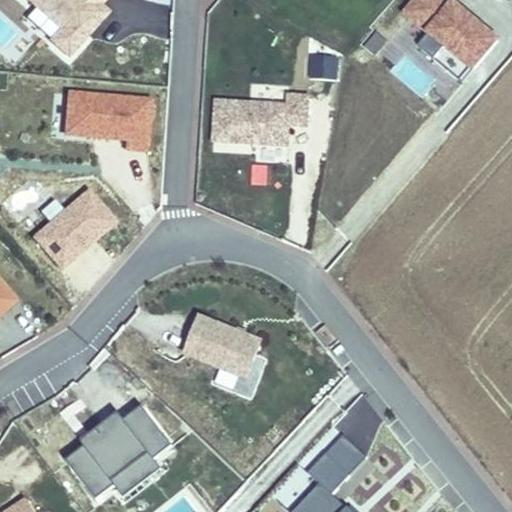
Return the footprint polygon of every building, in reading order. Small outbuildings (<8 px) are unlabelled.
[(14,0),(77,57),(117,14),(109,6),(101,0),(14,0)] [(483,26),(452,0),(426,0),(413,17),(436,36),(425,49),(438,61),(449,47),(480,73),(505,44),(489,30),(485,34),(480,29),(483,26)] [(158,102),(78,94),(73,144),(154,152),(158,102)] [(318,130),(321,98),(302,96),(301,108),(228,104),(225,144),(267,147),(268,144),(299,146),(300,128),(318,130)] [(125,224),(98,192),(41,240),(69,272),(125,224)] [(0,277),(0,321),(21,303),(0,277)] [(209,321),(193,359),(254,384),(270,346),(209,321)] [(179,451),(149,412),(131,426),(125,418),(88,447),(92,453),(72,466),(98,504),(117,491),(114,487),(152,460),(155,465),(179,451)] [(344,437),(327,455),(350,476),(367,458),(344,437)] [(350,476),(327,455),(305,478),(317,489),(295,511),(350,511),(332,495),(350,476)] [(152,460),(114,487),(117,491),(124,501),(162,474),(155,465),(152,460)] [(36,511),(24,494),(0,511),(36,511)]
